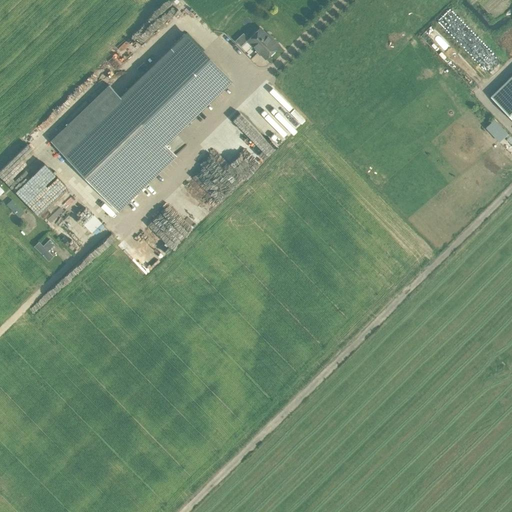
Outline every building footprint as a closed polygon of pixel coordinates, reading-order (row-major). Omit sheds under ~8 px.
[(246,40),(265,59),(280,45),(262,25),(246,40)] [(109,85),(50,141),(118,211),(176,156),(165,144),(230,81),(185,33),(120,97),(109,85)] [(511,75),(490,97),(511,118),(511,75)] [(494,119),(485,127),(498,141),(507,133),(494,119)] [(35,156),(13,180),(18,185),(14,189),(29,203),(26,206),(35,213),(64,182),(35,156)] [(18,217),(24,211),(12,198),(6,203),(18,217)] [(93,213),(83,223),(95,235),(105,226),(93,213)] [(48,260),(53,255),(49,251),(48,251),(55,244),(50,239),(43,246),(39,242),(34,247),(48,260)]
